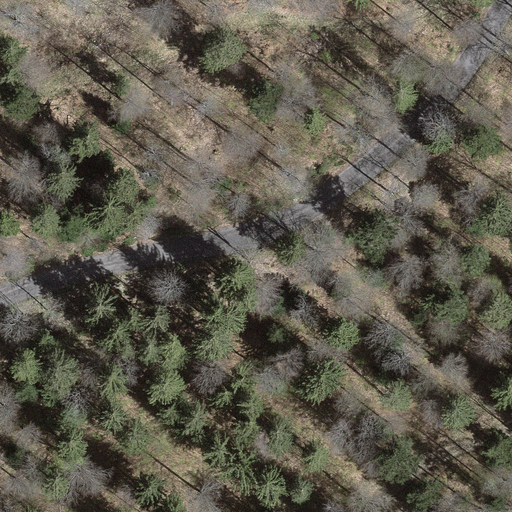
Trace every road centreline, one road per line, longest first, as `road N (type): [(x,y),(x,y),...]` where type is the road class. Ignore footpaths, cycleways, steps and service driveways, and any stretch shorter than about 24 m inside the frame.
road 1 (tertiary): [(0,296),(115,258),(257,231),(315,205),(412,128),(510,0)]
road 2 (track): [(511,424),(413,469),(362,511)]
